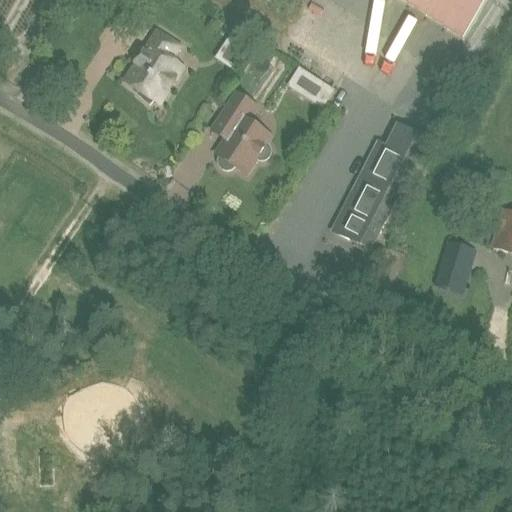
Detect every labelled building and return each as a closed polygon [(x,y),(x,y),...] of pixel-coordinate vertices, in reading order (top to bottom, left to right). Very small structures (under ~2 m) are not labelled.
[(399,0),(464,42),(490,0),(399,0)] [(179,49),(158,35),(126,84),(140,93),(137,97),(150,108),(154,102),(159,106),(179,75),(166,66),(168,62),(172,65),(173,64),(170,62),(179,49)] [(335,92),(324,85),(313,102),(324,110),(335,92)] [(268,146),(267,145),(272,138),(248,123),(257,109),(237,95),(222,117),(236,126),(216,156),(220,158),(219,159),(219,161),(219,162),(219,164),(219,165),(219,167),(220,168),(221,169),(222,170),(223,171),(225,172),(226,172),(228,172),(229,172),(231,172),(232,171),(233,170),(234,169),(235,168),(247,176),(257,161),(258,162),(260,162),(261,162),(263,162),(265,162),(266,161),(268,161),(269,159),(270,158),(271,157),(271,155),(271,154),(271,152),(271,150),(270,149),(269,148),(268,146)] [(390,150),(384,146),(338,235),(371,252),(427,142),(401,129),(390,150)] [(511,255),(511,213),(505,211),(494,250),(511,255)] [(462,297),(471,272),(444,263),(436,288),(462,297)]
